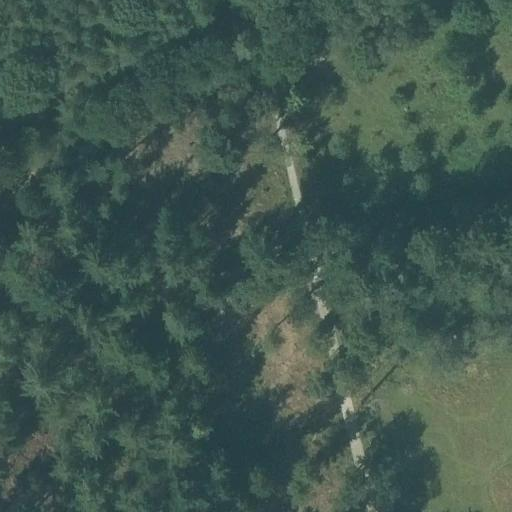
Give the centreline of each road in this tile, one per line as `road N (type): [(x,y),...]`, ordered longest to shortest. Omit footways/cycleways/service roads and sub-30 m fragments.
road 1 (track): [(0,134),(272,0)]
road 2 (unclassified): [(371,511),(312,259)]
